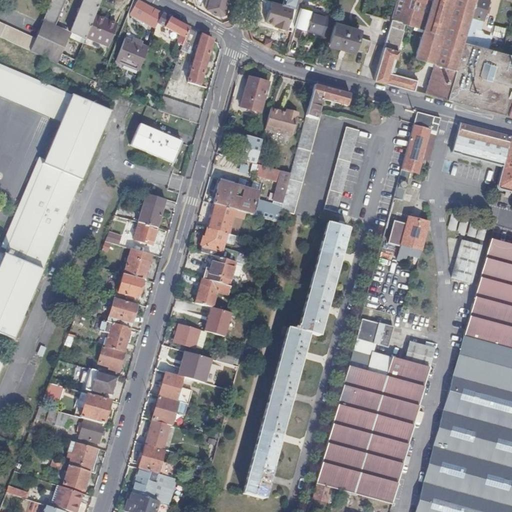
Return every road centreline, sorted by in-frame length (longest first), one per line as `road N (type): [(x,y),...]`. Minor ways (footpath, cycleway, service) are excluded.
road 1 (residential): [(100,511),(235,39)]
road 2 (residential): [(235,39),(279,67),(511,129)]
